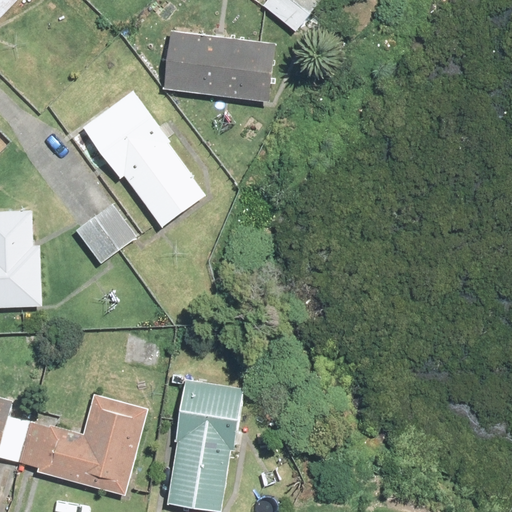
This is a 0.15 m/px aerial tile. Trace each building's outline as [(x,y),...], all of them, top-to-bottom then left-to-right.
[(0,0),(0,29),(29,0),(0,0)] [(271,0),(269,3),(304,29),(326,0),(271,0)] [(289,37),(177,25),(171,90),(282,102),(289,37)] [(139,83),(88,123),(167,223),(219,182),(139,83)] [(117,196),(78,224),(108,265),(147,236),(117,196)] [(0,307),(53,308),(53,207),(0,206),(0,307)] [(195,374),(173,501),(233,511),(255,384),(195,374)] [(0,390),(0,465),(1,460),(134,495),(159,403),(104,389),(96,417),(0,390)]
